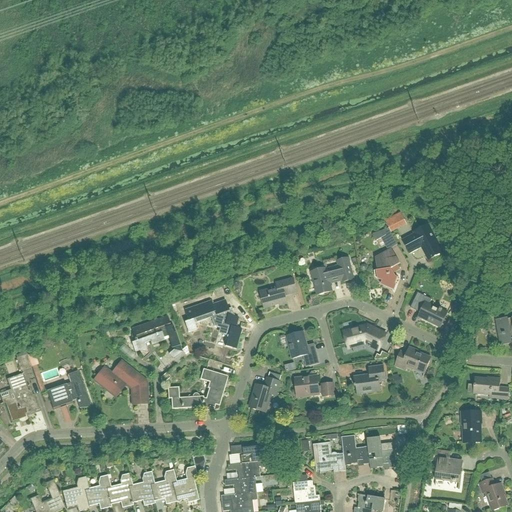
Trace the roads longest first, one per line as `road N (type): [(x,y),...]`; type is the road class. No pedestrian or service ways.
road 1 (track): [(511,27),(0,203)]
road 2 (residential): [(0,467),(40,435),(228,425)]
road 3 (residential): [(320,310),(350,301),(463,355),(511,361)]
road 4 (residential): [(228,425),(258,333),(320,310)]
